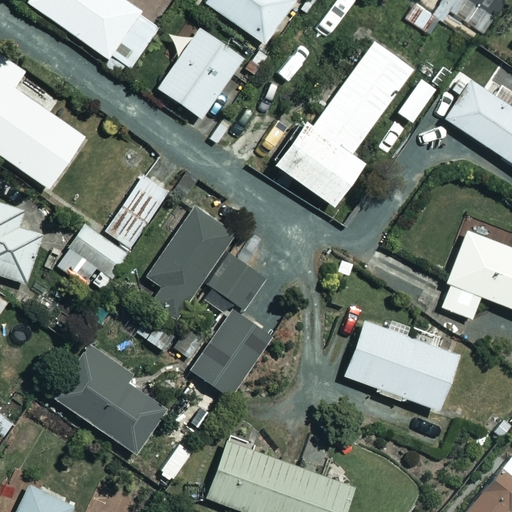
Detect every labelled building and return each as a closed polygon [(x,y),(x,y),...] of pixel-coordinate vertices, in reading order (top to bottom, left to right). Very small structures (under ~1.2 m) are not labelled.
[(137,0),(28,0),(28,2),(116,60),(150,8),(137,0)] [(209,0),(208,2),(264,41),(293,0),(209,0)] [(511,0),(456,0),(451,8),(493,36),(511,7),(511,0)] [(203,28),(160,91),(202,119),(245,57),(203,28)] [(303,122),(275,162),(340,206),(370,162),(360,155),(418,71),(375,41),(314,129),(303,122)] [(0,152),(48,188),(86,137),(17,86),(25,76),(0,57),(0,152)] [(511,103),(473,77),(446,116),(511,161),(511,103)] [(145,177),(107,231),(132,248),(170,194),(145,177)] [(0,202),(0,275),(25,282),(41,216),(0,202)] [(237,235),(195,207),(147,277),(189,305),(237,235)] [(122,251),(80,225),(56,264),(83,281),(91,267),(106,276),(122,251)] [(511,243),(472,230),(441,319),(468,328),(480,294),(511,304),(511,243)] [(234,252),(209,286),(239,308),(264,274),(234,252)] [(365,318),(345,374),(441,408),(461,352),(365,318)] [(221,325),(192,373),(217,388),(246,340),(221,325)] [(133,368),(87,346),(54,403),(145,456),(172,410),(124,383),(133,368)] [(231,440),(210,500),(244,511),(343,511),(354,483),(231,440)] [(188,454),(171,443),(152,472),(169,483),(188,454)] [(511,511),(511,476),(499,465),(460,511),(511,511)] [(34,481),(19,511),(73,511),(78,503),(34,481)]
